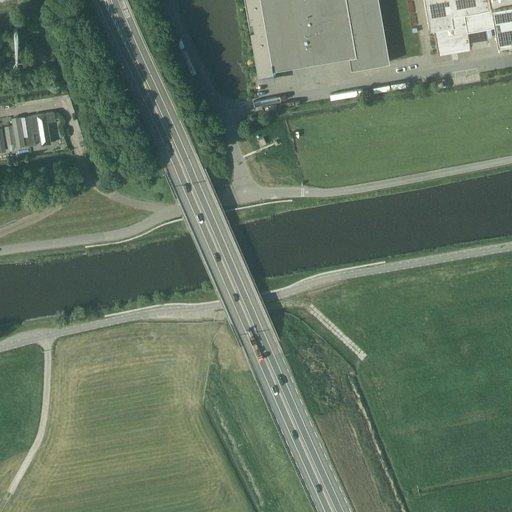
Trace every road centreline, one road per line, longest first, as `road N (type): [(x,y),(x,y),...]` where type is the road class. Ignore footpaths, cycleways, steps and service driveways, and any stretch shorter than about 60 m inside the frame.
road 1 (primary): [(100,0),(326,511)]
road 2 (primary): [(345,511),(120,0)]
road 3 (unclassified): [(511,247),(0,347)]
road 4 (unclassified): [(227,113),(511,62)]
road 5 (tertiary): [(511,159),(345,191),(246,197)]
road 6 (track): [(0,511),(45,415),(46,337)]
road 7 (tertiary): [(0,251),(133,230),(178,210)]
road 8 (track): [(362,357),(304,304),(220,317),(208,308)]
road 9 (residential): [(86,181),(60,104),(0,113)]
road 10 (tertiary): [(227,113),(169,0)]
